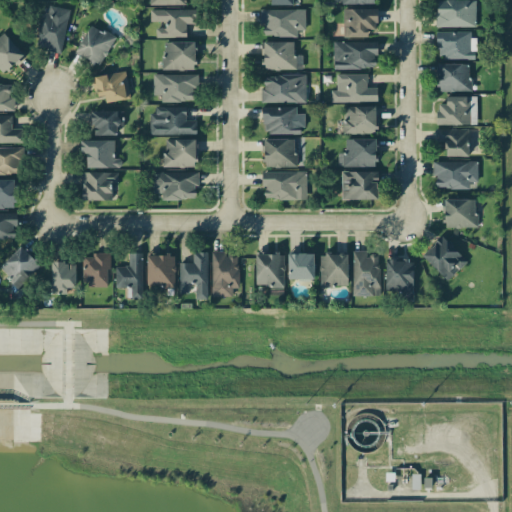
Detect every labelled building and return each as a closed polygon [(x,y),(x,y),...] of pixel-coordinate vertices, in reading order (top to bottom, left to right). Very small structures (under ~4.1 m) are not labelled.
[(435,0),(435,26),(475,27),(475,0),(462,0),(435,0)] [(68,9),(48,6),(47,13),(40,12),(35,48),(61,52),(68,9)] [(367,37),(367,29),(377,29),(377,8),(342,9),(343,38),(367,37)] [(156,37),(186,38),(186,24),(194,24),(194,10),(149,9),(149,22),(164,22),(164,28),(156,28),(156,37)] [(261,10),(261,37),(296,36),(296,30),(304,30),(304,9),(261,10)] [(75,53),(100,66),(115,36),(103,30),(102,32),(89,25),(75,53)] [(474,59),(474,31),(436,32),(437,59),(474,59)] [(0,70),(3,74),(24,56),(3,33),(0,35),(0,70)] [(162,42),(163,70),(195,70),(194,41),(162,42)] [(301,69),(301,55),(293,55),(293,41),(262,42),(262,70),(301,69)] [(333,69),(375,68),(374,55),(377,55),(377,41),(332,42),(333,69)] [(438,92),(471,92),(470,79),(467,79),(467,64),(437,64),(438,92)] [(128,100),(126,73),(93,75),(95,96),(104,96),(105,102),(128,100)] [(366,74),(336,73),(335,90),(330,90),(330,101),(377,102),(377,88),(366,87),(366,74)] [(161,102),(192,102),(192,87),(197,88),(198,75),(152,74),(152,95),(161,96),(161,102)] [(260,103),(305,102),(305,75),(263,75),(263,88),(260,88),(260,103)] [(0,110),(14,111),(14,97),(10,97),(10,83),(0,83),(0,110)] [(376,107),(343,106),(343,133),(376,134),(376,107)] [(185,107),(150,107),(151,135),(196,134),(196,120),(185,120),(185,107)] [(302,134),(302,114),(296,114),(296,107),(262,107),(262,134),(302,134)] [(121,111),(92,111),(92,136),(116,135),(116,126),(121,126),(121,111)] [(0,115),(0,142),(21,143),(21,129),(11,129),(11,116),(0,115)] [(467,157),(468,130),(435,129),(435,143),(446,143),(445,156),(467,157)] [(264,138),(263,166),(303,168),(304,139),(264,138)] [(163,140),(163,167),(197,167),(196,139),(163,140)] [(376,139),(345,139),(344,153),(337,152),(337,167),(375,167),(376,139)] [(86,168),(120,168),(120,158),(114,158),(114,140),(80,140),(80,154),(86,154),(86,168)] [(19,147),(0,147),(0,175),(20,175),(19,147)] [(468,188),(468,182),(477,182),(477,161),(432,162),(432,175),(435,175),(435,189),(468,188)] [(264,200),(306,199),(305,171),(261,172),(261,186),(264,186),(264,200)] [(377,200),(377,172),(341,171),(341,199),(377,200)] [(81,200),(111,200),(111,183),(117,183),(117,172),(81,172),(81,200)] [(161,199),(196,199),(196,172),(152,173),(152,193),(161,193),(161,199)] [(0,208),(14,209),(15,180),(0,179),(0,208)] [(473,199),(443,200),(444,228),(477,227),(477,215),(473,215),(473,199)] [(0,239),(16,240),(16,213),(0,213),(0,239)] [(459,269),(467,261),(440,236),(421,256),(445,279),(456,267),(459,269)] [(0,270),(18,288),(40,265),(20,246),(0,266),(0,270)] [(238,289),(238,256),(225,256),(225,252),(211,251),(211,297),(231,297),(232,289),(238,289)] [(351,251),(352,296),(379,296),(379,255),(366,255),(365,251),(351,251)] [(178,263),(179,294),(188,294),(188,284),(194,284),(195,300),(207,300),(207,252),(192,252),(192,263),(178,263)] [(83,288),(109,287),(108,253),(91,253),(92,257),(82,257),(83,288)] [(141,253),(128,253),(128,266),(115,266),(115,287),(125,287),(125,297),(142,297),(141,253)] [(146,288),(174,288),(175,254),(147,253),(146,288)] [(313,279),(313,253),(287,254),(288,279),(313,279)] [(319,286),(347,287),(347,254),(319,253),(319,286)] [(255,254),(255,286),(283,286),(284,254),(255,254)] [(385,290),(401,290),(400,300),(412,301),(413,260),(385,260),(385,290)] [(51,294),(66,294),(66,287),(75,287),(75,263),(51,263),(51,294)]
